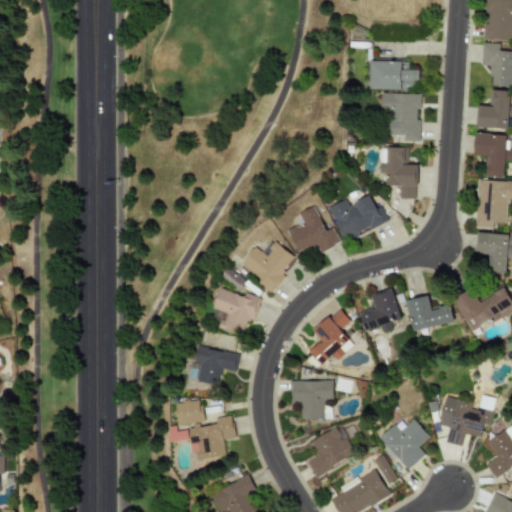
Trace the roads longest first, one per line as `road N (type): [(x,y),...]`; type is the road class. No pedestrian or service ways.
road 1 (residential): [(456,0),(444,190),(434,227),(407,253),(316,289),(285,321),(266,361),(264,431),(305,511)]
road 2 (primary): [(92,0),(94,511)]
